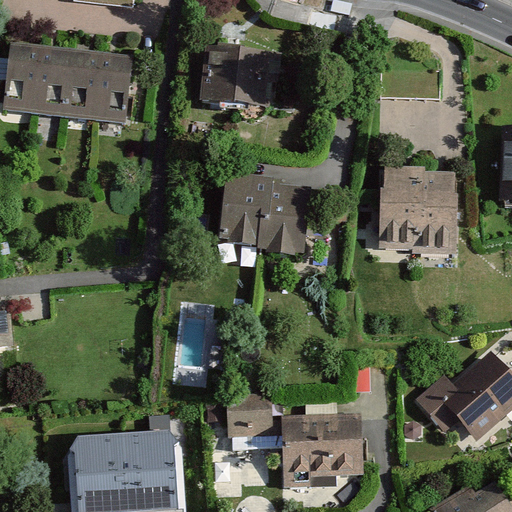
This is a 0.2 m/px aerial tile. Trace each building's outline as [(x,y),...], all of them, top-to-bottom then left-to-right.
[(278,65),(209,58),(205,106),(273,112),(278,65)] [(131,78),(16,67),(11,121),(126,132),(131,78)] [(457,176),(390,176),(390,194),(384,194),(384,249),(416,249),(416,256),(457,256),(457,176)] [(270,183),(231,178),(224,243),(304,252),(311,193),(270,189),(270,183)] [(10,306),(0,306),(0,348),(12,347),(10,306)] [(511,408),(511,379),(492,359),(456,393),(445,382),(423,404),(448,430),(461,418),(481,438),(511,408)] [(272,402),(233,402),(232,436),(271,436),(272,402)] [(361,420),(290,422),(291,488),(312,488),(311,476),(362,475),(361,420)] [(180,511),(175,431),(71,438),(76,511),(180,511)] [(471,493),(439,511),(509,511),(497,489),(476,502),(471,493)]
